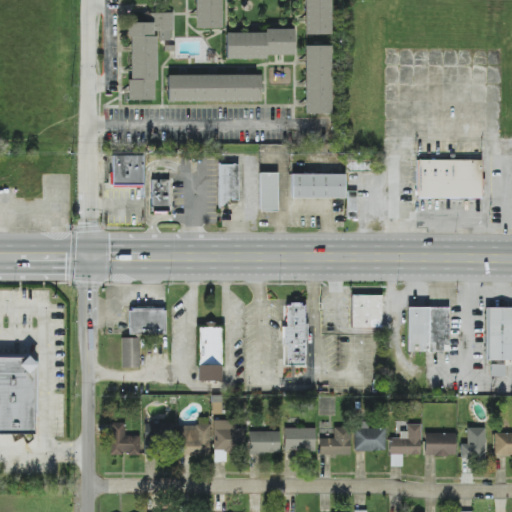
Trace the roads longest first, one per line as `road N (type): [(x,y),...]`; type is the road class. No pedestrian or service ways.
road 1 (primary): [(511,264),(0,258)]
road 2 (residential): [(90,511),(89,0)]
road 3 (residential): [(511,490),(90,486)]
